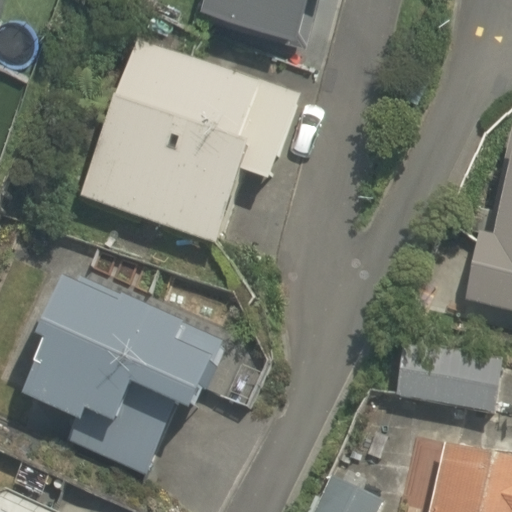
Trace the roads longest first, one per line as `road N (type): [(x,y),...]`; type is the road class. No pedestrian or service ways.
road 1 (residential): [(322,337),(428,161),(490,42),(500,0)]
road 2 (residential): [(322,337),(315,208),(382,0)]
road 3 (residential): [(249,511),(322,337)]
